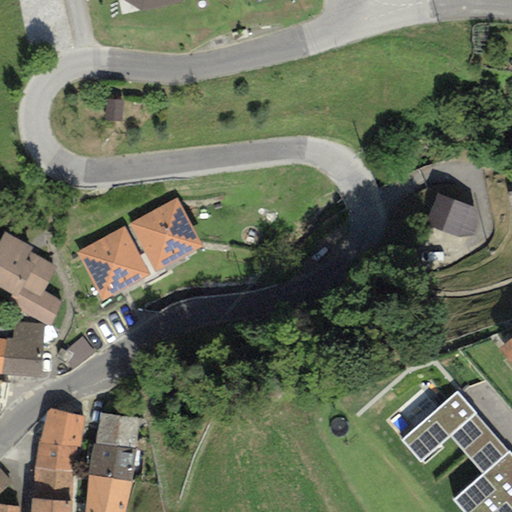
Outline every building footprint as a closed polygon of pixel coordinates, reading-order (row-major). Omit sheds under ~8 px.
[(182,0),(122,0),(142,11),(183,4),(182,0)] [(461,201),(433,192),(422,226),(450,234),(461,201)] [(176,199),(128,224),(154,274),(202,248),(176,199)] [(101,301),(148,276),(122,228),(75,253),(101,301)] [(50,326),(60,303),(56,299),(43,292),(55,268),(30,252),(32,248),(4,233),(0,239),(0,287),(12,294),(10,297),(15,299),(20,312),(50,326)] [(41,377),(43,325),(15,323),(13,339),(5,339),(1,374),(41,377)] [(511,337),(498,350),(511,366),(511,337)] [(482,473),(508,452),(476,415),(457,392),(401,442),(420,463),(451,437),(482,473)] [(38,443),(34,468),(73,471),(76,447),(80,447),(84,417),(49,409),(38,443)] [(139,420),(100,414),(96,441),(134,448),(139,420)] [(134,448),(96,441),(89,474),(130,481),(134,448)] [(460,511),(479,511),(511,485),(511,456),(508,452),(482,473),(451,500),(460,511)] [(34,468),(31,499),(72,502),(73,471),(34,468)] [(0,469),(0,493),(12,483),(0,469)] [(124,511),(130,481),(89,474),(84,511),(124,511)] [(511,511),(511,485),(479,511),(511,511)] [(31,499),(30,511),(71,511),(72,502),(31,499)]
